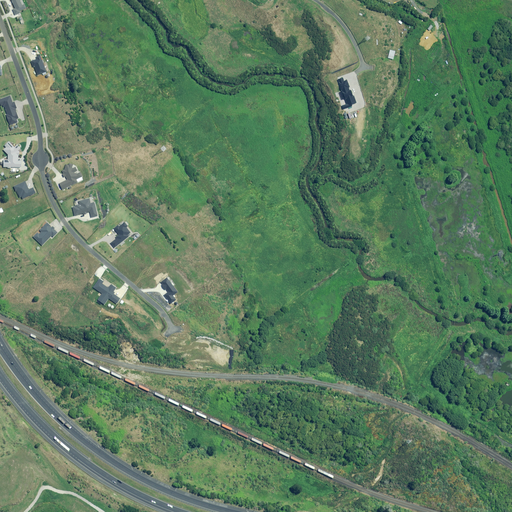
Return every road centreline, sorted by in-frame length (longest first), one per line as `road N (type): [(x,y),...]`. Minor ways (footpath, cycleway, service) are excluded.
road 1 (motorway): [(39,399),(116,465),(231,511)]
road 2 (residential): [(40,158),(66,225),(160,309),(171,330)]
road 3 (motorway): [(148,499),(87,466),(0,376)]
road 4 (residential): [(0,20),(37,122),(40,158)]
